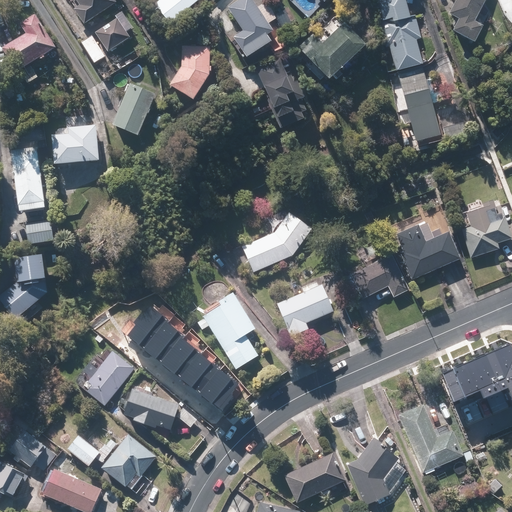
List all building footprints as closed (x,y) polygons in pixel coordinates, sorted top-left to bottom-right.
[(118,3),(115,0),(70,0),(77,9),(75,11),(85,26),(118,3)] [(199,2),(197,0),(161,0),(155,6),(170,25),(199,2)] [(253,0),(244,0),(230,9),(245,31),(235,38),(249,58),(273,42),(269,35),(274,32),(269,24),(276,19),(266,3),(259,8),(253,0)] [(424,65),(418,41),(422,40),(416,17),(412,18),(406,0),(378,0),(381,10),(377,12),(387,49),(391,48),(398,72),(424,65)] [(458,0),(453,11),(450,15),(461,20),(454,33),(476,44),(484,28),(475,23),(487,0),(458,0)] [(57,49),(36,16),(21,25),(26,34),(3,50),(18,74),(57,49)] [(131,39),(118,19),(97,34),(110,53),(131,39)] [(367,47),(346,24),(323,45),(314,36),(300,49),(330,81),(367,47)] [(106,57),(93,37),(82,44),(95,64),(106,57)] [(211,77),(212,49),(184,47),(181,72),(172,85),(195,100),(211,77)] [(306,120),(304,115),(309,113),(303,102),(307,100),(290,66),(285,69),(279,58),(270,63),(258,69),(289,129),(306,120)] [(424,67),(399,73),(417,142),(442,136),(424,67)] [(158,95),(131,84),(114,127),(141,137),(158,95)] [(463,124),(444,130),(447,141),(467,135),(463,124)] [(97,126),(53,129),(56,165),(100,162),(97,126)] [(47,210),(39,154),(13,157),(22,213),(47,210)] [(471,228),(463,231),(472,259),(499,250),(498,245),(511,240),(511,235),(506,217),(502,218),(501,216),(498,217),(493,202),(466,211),(471,228)] [(295,256),(312,231),(291,214),(276,234),(244,249),(254,274),(295,256)] [(52,221),(25,224),(28,245),(55,242),(52,221)] [(461,259),(450,233),(427,243),(420,227),(394,238),(413,281),(461,259)] [(395,299),(410,291),(391,255),(353,276),(366,299),(388,287),(395,299)] [(48,295),(46,280),(48,280),(44,256),(17,260),(21,281),(0,296),(0,297),(18,319),(48,295)] [(279,305),(292,338),(310,330),(307,324),(334,313),(323,287),(279,305)] [(203,314),(205,318),(198,322),(203,330),(210,326),(237,371),(260,357),(248,336),(258,330),(236,294),(226,300),(203,314)] [(151,310),(130,336),(222,412),(243,386),(151,310)] [(442,370),(454,399),(479,389),(482,397),(504,388),(511,406),(511,351),(508,343),(442,370)] [(105,406),(136,369),(114,351),(83,388),(105,406)] [(136,387),(135,391),(132,390),(123,417),(135,420),(134,422),(157,429),(158,427),(172,432),(181,404),(153,396),(154,392),(136,387)] [(437,435),(425,403),(398,414),(422,476),(436,470),(435,468),(465,456),(454,429),(437,435)] [(105,415),(97,408),(86,422),(94,428),(105,415)] [(198,420),(185,409),(178,417),(191,428),(198,420)] [(27,430),(7,453),(19,464),(23,460),(33,468),(35,465),(43,472),(57,455),(27,430)] [(159,458),(131,435),(104,468),(132,491),(159,458)] [(101,452),(80,436),(69,450),(90,466),(101,452)] [(390,494),(384,478),(399,458),(373,438),(360,458),(347,463),(364,504),(390,494)] [(118,445),(112,440),(98,458),(104,462),(118,445)] [(335,453),(285,473),(297,502),(346,481),(335,453)] [(25,478),(16,473),(17,471),(0,461),(0,502),(4,494),(7,496),(8,493),(15,497),(25,478)] [(93,511),(103,490),(57,470),(46,496),(83,511),(93,511)] [(299,511),(300,511),(261,500),(257,511),(299,511)]
